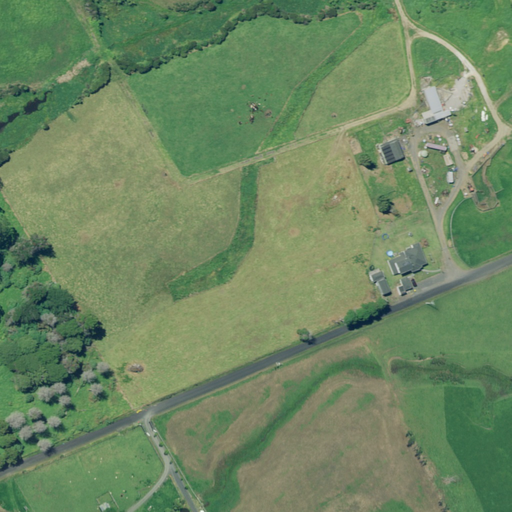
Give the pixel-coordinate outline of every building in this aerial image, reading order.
[(434,121),(451,115),(449,110),(443,112),(434,87),(424,90),(431,111),(421,114),(425,124),(434,121)] [(404,157),(397,139),(379,146),(387,164),(404,157)] [(426,263),(417,245),(401,253),(402,255),(388,263),(395,277),(409,270),(410,271),(426,263)] [(387,286),(382,272),(370,277),(372,283),(376,282),(382,296),(395,291),(392,284),(387,286)] [(412,288),(406,278),(399,282),(403,287),(398,290),(401,295),(412,288)] [(108,511),(113,510),(109,502),(102,506),(105,511),(108,511)]
